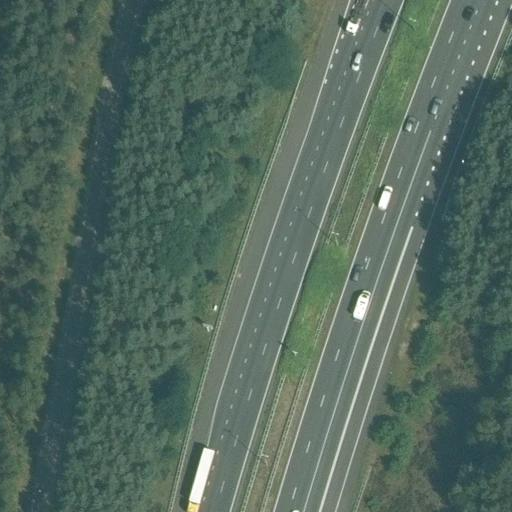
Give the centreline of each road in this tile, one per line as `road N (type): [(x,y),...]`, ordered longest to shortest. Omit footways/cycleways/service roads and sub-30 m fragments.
road 1 (motorway): [(382,0),(307,196),(209,511)]
road 2 (tertiary): [(36,511),(128,0)]
road 3 (motorway): [(298,511),(390,225)]
road 4 (motorway): [(329,511),(367,366),(390,225)]
road 5 (motorway): [(390,225),(478,0)]
